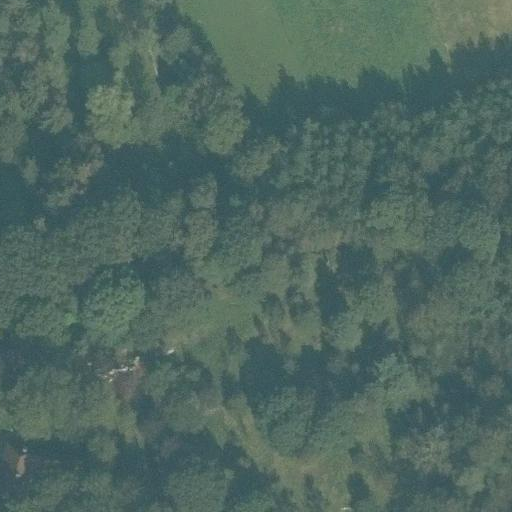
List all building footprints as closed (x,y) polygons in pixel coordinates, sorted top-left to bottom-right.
[(137,23),(138,23),(132,5),(113,11),(119,29),(123,27),(127,37),(140,33),(137,23)] [(31,59),(40,53),(41,47),(35,39),(28,38),(20,44),(20,51),(24,58),(31,59)] [(0,349),(0,374),(38,366),(33,342),(0,349)] [(420,446),(435,437),(418,410),(404,419),(420,446)] [(71,487),(77,463),(14,450),(15,446),(7,445),(6,449),(4,449),(0,467),(0,507),(13,510),(12,511),(29,511),(37,479),(71,487)]
